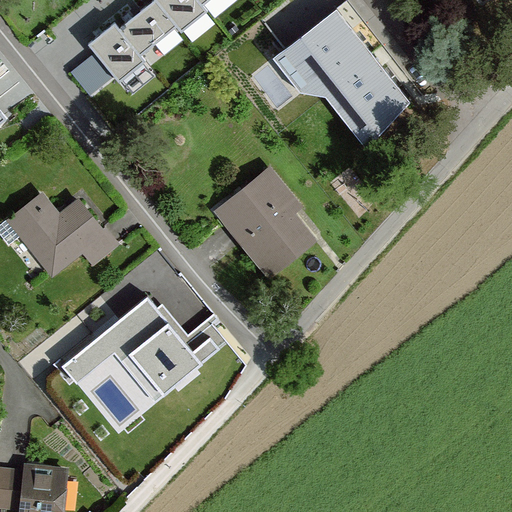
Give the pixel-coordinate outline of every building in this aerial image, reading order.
[(161,0),(151,0),(122,23),(145,51),(180,24),(161,0)] [(161,0),(180,24),(184,29),(212,8),(206,1),(205,0),(161,0)] [(396,82),(334,5),(292,39),(324,82),(311,88),(346,125),(396,82)] [(118,18),(91,40),(122,79),(149,57),(145,51),(122,23),(118,18)] [(274,169),(222,211),(274,276),(318,240),(295,212),(303,206),(274,169)] [(59,215),(41,194),(9,221),(53,273),(83,248),(94,261),(114,244),(77,200),(59,215)] [(186,326),(157,290),(123,319),(171,376),(227,330),(208,308),(186,326)] [(72,511),(77,460),(0,452),(0,511),(1,508),(21,510),(21,511),(72,511)]
